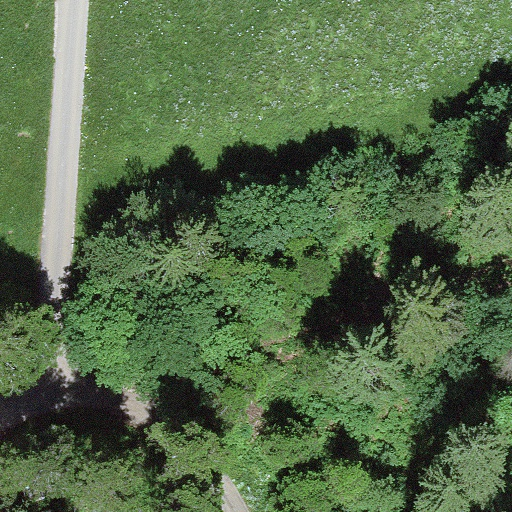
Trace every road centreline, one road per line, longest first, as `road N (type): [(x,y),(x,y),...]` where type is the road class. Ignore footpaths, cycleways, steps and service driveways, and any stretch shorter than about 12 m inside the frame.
road 1 (track): [(72,0),(55,396),(0,420)]
road 2 (track): [(233,511),(188,450),(139,411),(111,399),(55,396)]
